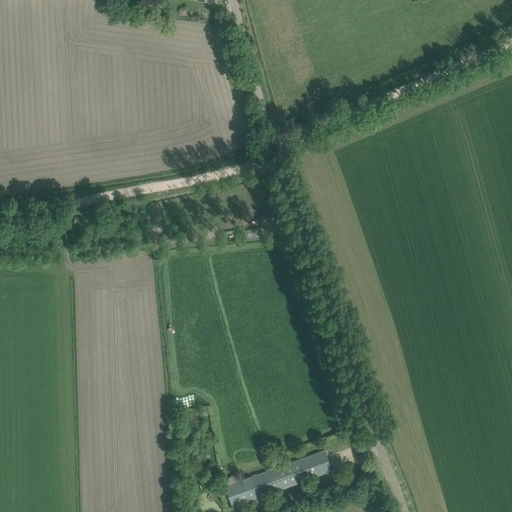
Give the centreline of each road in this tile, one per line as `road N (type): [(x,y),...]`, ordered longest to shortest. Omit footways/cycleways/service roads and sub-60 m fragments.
road 1 (track): [(0,218),(215,177),(511,41)]
road 2 (unclassified): [(396,511),(273,153),(233,0)]
